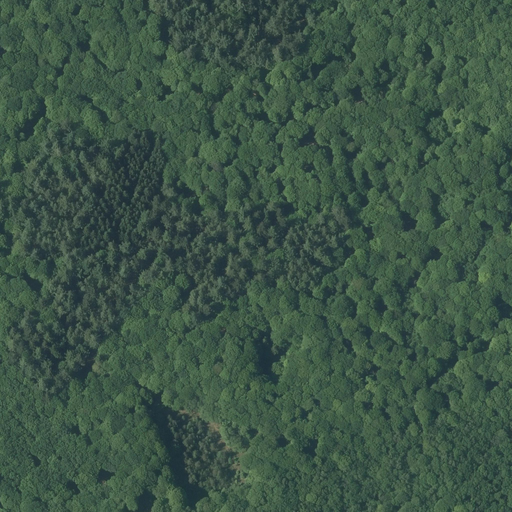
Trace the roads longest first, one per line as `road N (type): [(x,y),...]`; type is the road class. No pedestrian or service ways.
road 1 (track): [(417,430),(362,252),(355,176),(313,0)]
road 2 (track): [(189,511),(417,430)]
